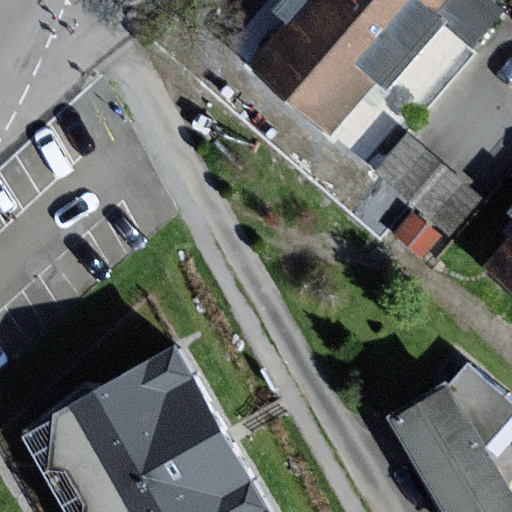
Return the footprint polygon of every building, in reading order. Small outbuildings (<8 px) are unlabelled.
[(313,0),(260,63),(332,122),(434,0),(313,0)] [(418,117),(383,156),(458,222),(493,183),(418,117)] [(511,256),(499,271),(511,281),(511,256)] [(266,511),(225,438),(177,351),(29,434),(73,511),(266,511)] [(511,511),(511,496),(449,386),(391,419),(445,511),(511,511)]
